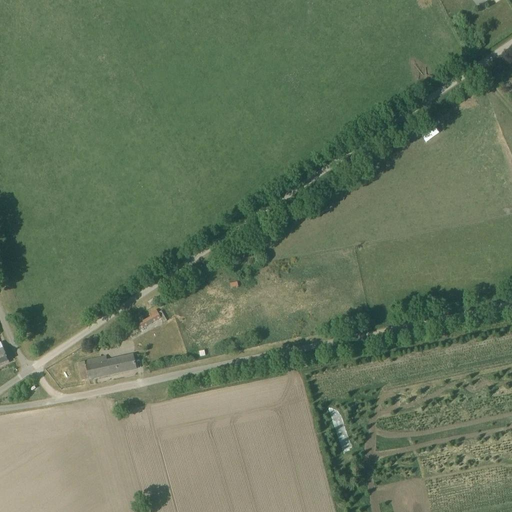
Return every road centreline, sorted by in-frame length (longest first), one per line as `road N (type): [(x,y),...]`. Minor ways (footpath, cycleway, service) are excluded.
road 1 (unclassified): [(35,366),(511,42)]
road 2 (track): [(63,399),(511,304)]
